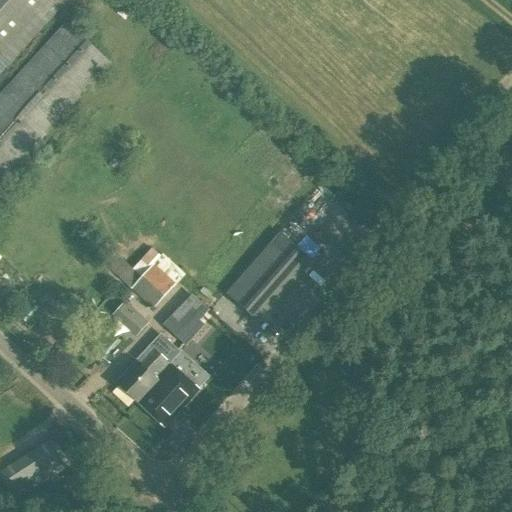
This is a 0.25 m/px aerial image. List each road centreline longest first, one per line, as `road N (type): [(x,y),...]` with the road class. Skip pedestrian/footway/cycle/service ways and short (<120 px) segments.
road 1 (track): [(175,496),(511,87)]
road 2 (unclassified): [(192,511),(0,344)]
